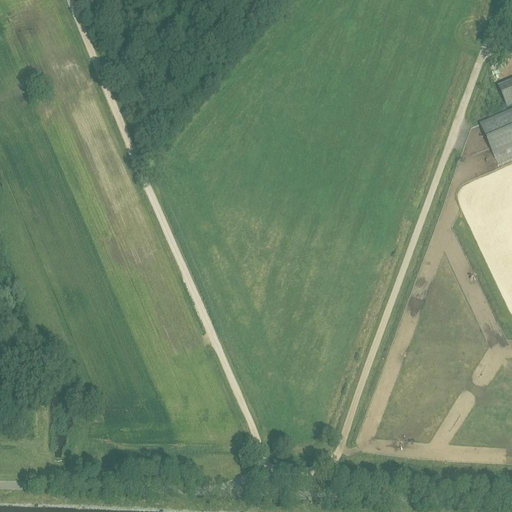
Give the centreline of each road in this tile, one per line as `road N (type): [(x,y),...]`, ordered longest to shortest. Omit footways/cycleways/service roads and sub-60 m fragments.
road 1 (track): [(69,0),(267,470),(318,469),(336,455),(476,70)]
road 2 (unclassified): [(511,504),(278,494)]
road 3 (unclassified): [(208,491),(0,483)]
